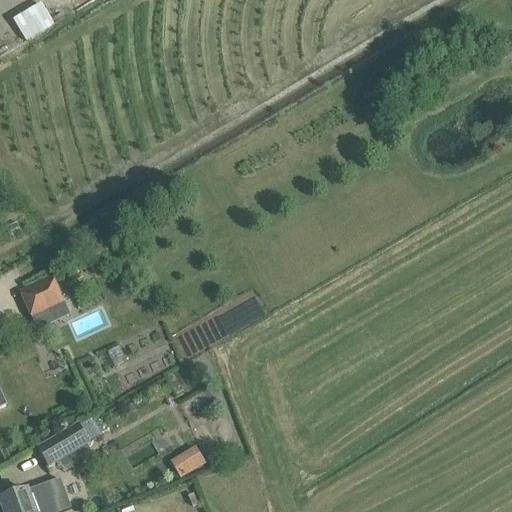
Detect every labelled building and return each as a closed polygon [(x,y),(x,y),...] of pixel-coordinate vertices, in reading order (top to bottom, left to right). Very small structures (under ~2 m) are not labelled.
[(14,23),(27,44),(55,27),(42,6),(14,23)] [(66,303),(55,278),(22,293),(34,318),(66,303)] [(80,427),(79,426),(38,450),(49,469),(90,445),(89,443),(100,437),(91,420),(80,427)] [(196,453),(174,465),(182,479),(204,466),(196,453)] [(216,454),(208,458),(212,468),(221,464),(216,454)] [(47,486),(19,495),(0,502),(3,511),(35,511),(34,509),(52,503),(47,486)]
